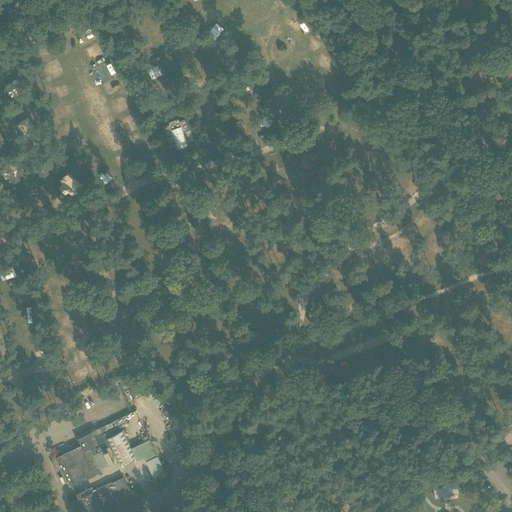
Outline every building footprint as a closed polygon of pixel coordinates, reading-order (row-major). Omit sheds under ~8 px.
[(457,0),(457,8),(471,9),(471,0),(457,0)] [(397,49),(416,44),(412,31),(393,36),(397,49)] [(313,37),(307,44),(316,51),(322,44),(313,37)] [(498,71),(509,80),(511,75),(511,56),(510,55),(498,71)] [(471,86),(485,82),(479,62),(466,66),(471,86)] [(154,68),(145,71),(148,78),(157,75),(154,68)] [(249,90),(252,101),(261,98),(258,87),(249,90)] [(54,91),(55,100),(66,99),(65,90),(54,91)] [(397,104),(397,96),(375,96),(375,103),(397,104)] [(483,134),(481,114),(467,116),(469,136),(483,134)] [(421,125),(421,118),(399,117),(398,124),(421,125)] [(170,151),(177,149),(177,148),(187,144),(187,145),(194,143),(186,119),(179,121),(178,119),(168,122),(169,125),(162,127),(170,151)] [(380,147),(380,139),(357,138),(357,146),(380,147)] [(443,152),(443,144),(421,144),(421,151),(443,152)] [(310,163),(307,156),(286,165),(289,172),(310,163)] [(29,159),(31,172),(52,170),(51,157),(29,159)] [(2,179),(21,177),(20,162),(0,164),(2,179)] [(365,175),(383,170),(381,163),(363,168),(365,175)] [(425,171),(426,164),(403,163),(403,170),(425,171)] [(239,174),(250,195),(262,188),(251,167),(239,174)] [(352,177),(349,170),(328,179),(331,186),(352,177)] [(74,193),(72,173),(59,175),(61,194),(74,193)] [(305,187),(302,180),(281,189),(284,196),(305,187)] [(466,198),(465,190),(443,193),(444,201),(466,198)] [(377,199),(373,192),(353,201),(356,208),(377,199)] [(197,200),(190,196),(179,215),(185,219),(197,200)] [(240,198),(233,197),(229,219),(236,220),(240,198)] [(166,213),(167,206),(144,205),(144,212),(166,213)] [(322,213),(323,205),(300,205),(300,212),(322,213)] [(485,219),(484,211),(462,213),(462,220),(485,219)] [(427,215),(421,212),(410,231),(417,235),(427,215)] [(134,217),(127,213),(115,232),(122,236),(134,217)] [(267,216),(260,214),(255,236),(263,238),(267,216)] [(184,235),(184,228),(162,227),(162,234),(184,235)] [(233,247),(237,241),(218,229),(214,236),(233,247)] [(289,232),(281,230),(277,252),(284,254),(289,232)] [(441,238),(434,234),(424,254),(431,257),(441,238)] [(139,237),(132,236),(128,258),(135,259),(139,237)] [(199,237),(192,236),(188,258),(195,259),(199,237)] [(311,253),(305,249),(292,267),(298,272),(311,253)] [(455,256),(449,253),(438,273),(445,276),(455,256)] [(376,259),(369,256),(359,275),(365,279),(376,259)] [(268,266),(268,258),(246,257),(245,265),(268,266)] [(221,280),(225,274),(206,262),(202,269),(221,280)] [(156,265),(149,263),(144,285),(152,287),(156,265)] [(421,282),(424,275),(403,266),(400,273),(421,282)] [(50,272),(38,276),(42,285),(53,281),(50,272)] [(391,276),(384,272),(374,292),(380,295),(391,276)] [(273,281),(279,298),(288,295),(281,278),(273,281)] [(211,294),(211,286),(188,285),(188,293),(211,294)] [(170,291),(163,287),(151,306),(158,310),(170,291)] [(263,298),(260,291),(239,300),(242,307),(263,298)] [(349,295),(342,291),(332,311),(338,315),(349,295)] [(179,313),(172,308),(161,327),(167,331),(179,313)] [(233,317),(233,310),(211,309),(211,316),(233,317)] [(420,320),(414,315),(398,330),(403,336),(420,320)] [(265,334),(269,328),(249,316),(245,322),(265,334)] [(494,321),(488,325),(500,344),(507,339),(494,321)] [(461,324),(455,328),(467,347),(473,342),(461,324)] [(252,343),(246,339),(234,358),(240,362),(252,343)] [(428,344),(420,343),(417,365),(425,367),(428,344)] [(168,346),(160,348),(162,358),(170,357),(168,346)] [(424,380),(429,385),(446,371),(441,365),(424,380)] [(486,390),(493,394),(503,374),(497,370),(486,390)] [(451,391),(458,395),(468,375),(461,371),(451,391)] [(194,389),(194,382),(172,381),(172,388),(194,389)] [(425,414),(431,418),(442,398),(435,395),(425,414)] [(480,403),(476,410),(495,421),(499,415),(480,403)] [(445,445),(445,424),(445,422),(437,422),(432,422),(432,443),(439,443),(439,445),(445,445)] [(116,434),(107,439),(120,466),(136,457),(122,431),(116,434)] [(81,446),(65,454),(56,458),(68,484),(70,487),(79,483),(101,472),(93,455),(101,451),(93,435),(92,432),(77,439),(81,446)] [(150,443),(139,448),(141,455),(151,475),(140,480),(144,491),(168,480),(155,458),(150,443)] [(74,500),(70,502),(75,511),(76,511),(87,507),(88,511),(106,511),(119,506),(116,500),(115,498),(129,491),(128,488),(129,488),(128,485),(127,486),(123,477),(106,485),(106,484),(92,490),(91,487),(76,494),(78,498),(74,500)] [(457,484),(433,489),(435,497),(435,498),(458,493),(457,484)]
